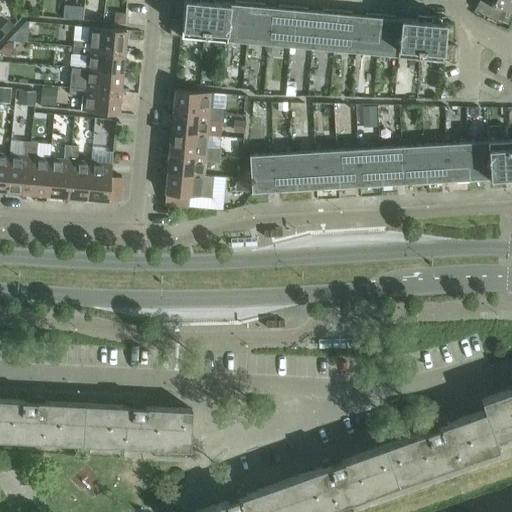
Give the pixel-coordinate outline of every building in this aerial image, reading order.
[(206,2),(200,2),(200,0),(183,0),(184,1),(182,22),(171,21),(170,35),(170,36),(178,37),(202,40),(206,2)] [(511,0),(479,0),(474,11),(496,22),(497,20),(502,10),(511,15),(511,0)] [(228,4),(206,2),(202,40),(224,41),(228,4)] [(250,4),(235,2),(235,5),(228,4),(224,41),(246,43),(250,4)] [(271,8),(264,7),(264,5),(250,4),(246,43),(267,45),(271,8)] [(271,8),(267,45),(289,47),(293,8),(278,6),(278,9),(271,8)] [(314,12),(307,12),(307,9),(293,8),(289,47),(311,49),(314,12)] [(502,10),(497,20),(507,24),(511,15),(502,10)] [(314,12),(311,49),(333,51),(337,12),(322,11),(322,13),(314,12)] [(114,12),(113,23),(124,24),(125,13),(114,12)] [(358,16),(351,16),(352,13),(337,12),(333,51),(355,53),(358,16)] [(380,16),(365,14),(364,17),(358,16),(355,53),(376,55),(380,16)] [(402,20),(395,19),(395,17),(380,16),(376,55),(398,57),(402,20)] [(430,23),(424,22),(420,59),(453,62),(455,47),(443,46),(446,19),(430,17),(430,23)] [(424,22),(402,20),(398,57),(420,59),(424,22)] [(6,21),(0,27),(0,30),(4,34),(12,27),(6,21)] [(73,48),(124,53),(126,32),(90,28),(88,43),(74,42),(73,48)] [(6,42),(0,48),(0,51),(5,56),(10,56),(12,42),(6,42)] [(86,70),(122,73),(124,53),(73,48),(73,54),(87,56),(86,70)] [(122,73),(86,70),(84,84),(70,82),(69,89),(120,94),(122,73)] [(286,82),(285,95),(293,95),(294,82),(286,82)] [(0,87),(0,98),(9,100),(10,88),(0,87)] [(42,87),(40,104),(54,105),(56,88),(42,87)] [(18,89),(17,98),(33,100),(33,90),(21,89),(18,89)] [(120,94),(69,89),(69,96),(83,97),(82,111),(118,116),(120,94)] [(173,112),(223,117),(224,110),(209,109),(210,94),(175,91),(173,112)] [(375,106),(362,106),(363,126),(376,126),(375,106)] [(171,133),(207,136),(208,122),(222,124),(223,117),(173,112),(171,133)] [(234,120),(233,131),(244,132),(244,121),(234,120)] [(169,153),(220,157),(220,150),(205,149),(207,136),(171,133),(169,153)] [(511,140),(494,141),(496,179),(511,178),(511,140)] [(475,142),(478,183),(485,182),(484,180),(496,179),(494,141),(475,142)] [(457,143),(459,184),(478,183),(475,142),(457,143)] [(9,156),(6,192),(26,193),(31,143),(24,143),(23,157),(9,156)] [(31,143),(26,193),(46,195),(49,159),(36,158),(37,144),(31,143)] [(438,145),(440,185),(441,185),(441,182),(454,181),(454,184),(459,184),(457,143),(438,145)] [(419,146),(421,186),(440,185),(438,145),(419,146)] [(49,159),(46,195),(66,197),(71,147),(64,146),(63,161),(49,159)] [(400,147),(402,184),(412,184),(412,187),(421,186),(419,146),(400,147)] [(71,147),(66,197),(87,199),(90,163),(77,162),(78,148),(71,147)] [(381,148),(384,188),(397,187),(397,184),(402,184),(400,147),(381,148)] [(363,149),(365,186),(367,186),(367,189),(384,188),(381,148),(363,149)] [(344,150),(346,190),(354,190),(354,187),(365,186),(363,149),(344,150)] [(325,151),(327,191),(346,190),(344,150),(325,151)] [(306,152),(308,192),(311,192),(311,189),(324,188),(324,191),(327,191),(325,151),(306,152)] [(287,153),(290,194),(308,192),(306,152),(287,153)] [(220,157),(169,153),(167,173),(212,177),(212,176),(203,176),(204,163),(219,164),(220,157)] [(268,154),(271,191),(281,191),(281,194),(290,194),(287,153),(268,154)] [(0,191),(6,192),(9,156),(0,154),(0,191)] [(271,191),(268,154),(249,156),(252,195),(268,194),(267,192),(271,191)] [(90,163),(87,199),(120,202),(123,178),(110,177),(112,165),(90,163)] [(167,173),(164,205),(164,206),(188,209),(189,197),(210,199),(212,177),(167,173)] [(511,432),(511,389),(480,401),(483,411),(445,425),(444,420),(427,426),(429,431),(338,463),(336,458),(319,464),(321,469),(230,501),(214,507),(198,511),(319,511),(498,449),(494,439),(511,432)] [(0,441),(81,446),(80,456),(88,456),(88,446),(189,451),(191,411),(124,407),(125,402),(107,401),(107,406),(26,402),(26,397),(8,396),(8,401),(0,400),(0,441)]
